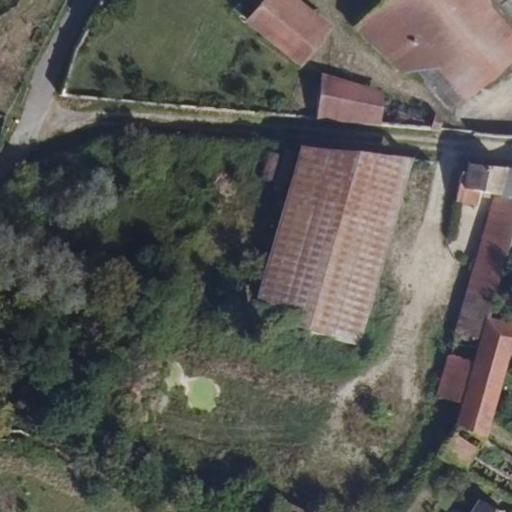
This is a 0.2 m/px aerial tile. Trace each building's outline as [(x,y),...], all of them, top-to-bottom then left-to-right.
[(327,23),(299,0),(252,0),(242,12),(300,59),(327,23)] [(431,62),(376,0),(369,0),(352,19),(400,66),(431,62)] [(511,49),(511,34),(482,0),(376,0),(431,62),(460,94),(511,49)] [(436,113),(400,91),(318,68),(313,117),(437,128),(436,113)] [(355,350),(407,164),(294,151),(247,320),(355,350)] [(69,175),(63,158),(43,166),(51,183),(69,175)] [(507,234),(511,216),(511,172),(478,171),(458,169),(450,205),(473,210),(477,196),(488,198),(477,237),(504,246),(507,234)] [(491,294),(504,246),(477,237),(431,400),(457,408),(483,322),(491,294)] [(511,326),(483,322),(457,408),(456,411),(485,419),(502,359),(511,360),(511,326)] [(459,475),(477,444),(485,419),(456,411),(451,430),(432,458),(459,475)] [(266,511),(273,499),(246,486),(234,511),(266,511)] [(300,511),(273,499),(266,511),(300,511)] [(489,511),(473,502),(466,511),(489,511)]
